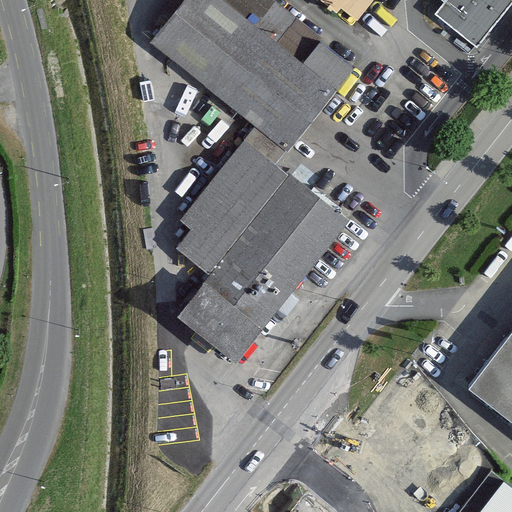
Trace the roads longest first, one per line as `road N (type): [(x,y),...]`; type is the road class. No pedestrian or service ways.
road 1 (secondary): [(0,489),(39,388),(52,292),(45,167),(10,0)]
road 2 (primary): [(202,511),(511,118)]
